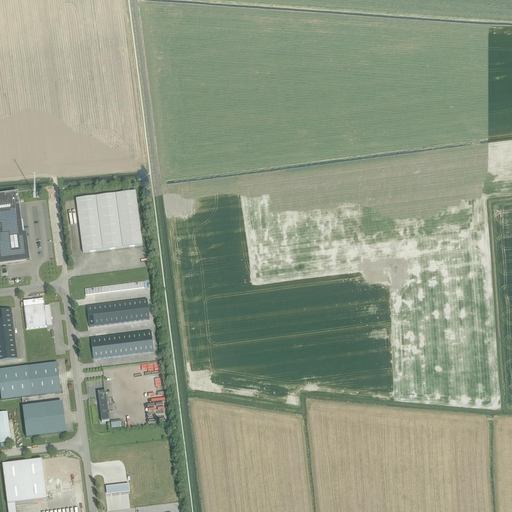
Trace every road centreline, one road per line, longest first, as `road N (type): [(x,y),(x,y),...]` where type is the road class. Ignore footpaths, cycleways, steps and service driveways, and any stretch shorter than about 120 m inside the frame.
road 1 (unclassified): [(84,443),(64,291),(0,292)]
road 2 (unknown): [(35,260),(31,204),(40,210),(39,259)]
